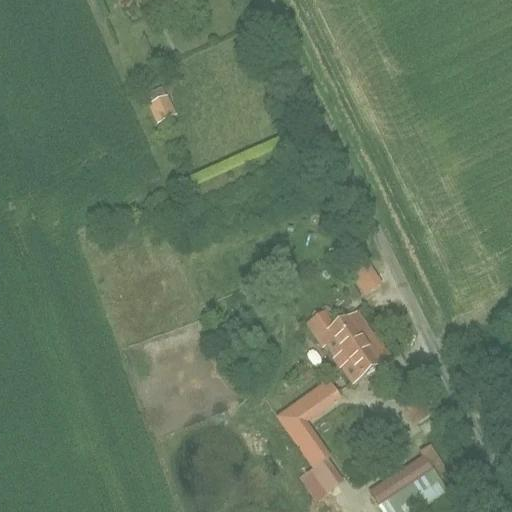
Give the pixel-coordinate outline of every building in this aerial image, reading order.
[(200,0),(152,0),(162,20),(201,2),(200,0)] [(149,106),(158,126),(179,116),(170,96),(149,106)] [(366,259),(348,270),(365,298),(383,288),(366,259)] [(328,312),(307,325),(324,350),(327,348),(352,386),(390,361),(358,312),(337,326),(328,312)] [(429,381),(399,400),(413,422),(443,402),(429,381)] [(343,402),(331,384),(279,419),(316,472),(301,482),(318,507),(344,489),(328,466),(334,462),(310,425),(343,402)] [(424,462),(373,494),(383,511),(421,511),(446,497),(424,462)]
